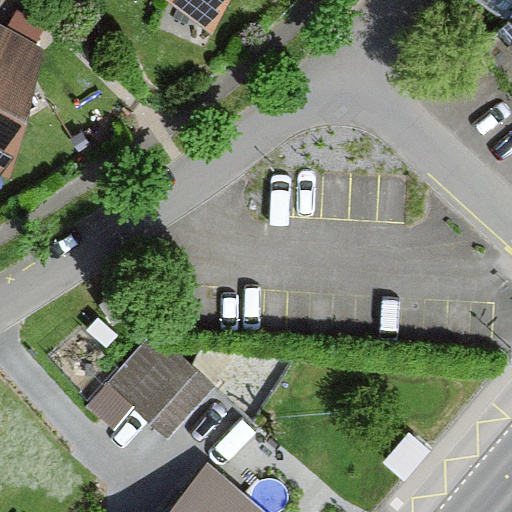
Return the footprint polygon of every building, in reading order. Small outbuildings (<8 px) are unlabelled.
[(227,0),(154,0),(209,38),(227,0)] [(511,12),(497,25),(511,44),(511,12)] [(42,55),(0,30),(0,176),(6,180),(42,55)] [(139,402),(169,427),(212,376),(172,343),(164,353),(146,338),(91,402),(119,425),(139,402)] [(430,449),(408,431),(383,461),(404,479),(430,449)] [(170,511),(270,511),(210,463),(170,511)]
